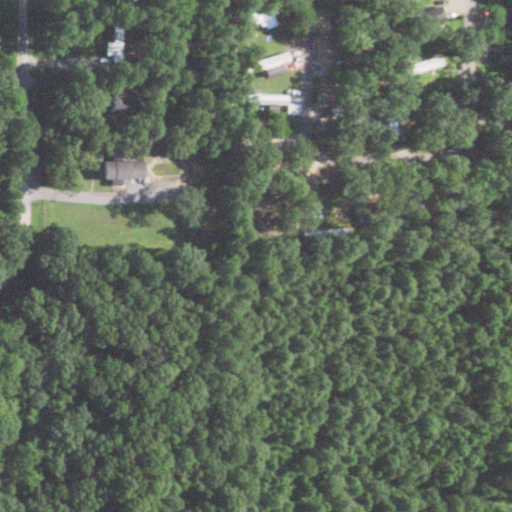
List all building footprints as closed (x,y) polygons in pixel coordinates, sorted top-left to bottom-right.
[(413,7),(416,26),(443,21),(440,2),(413,7)] [(276,23),(271,5),(242,15),(245,25),(261,20),(263,27),(276,23)] [(499,8),(502,16),(496,18),(499,27),(511,22),(511,11),(509,5),(499,8)] [(112,40),(105,40),(105,52),(120,52),(121,22),(112,22),(112,40)] [(289,58),(286,50),(239,64),(242,72),(289,58)] [(511,63),(511,51),(498,51),(498,63),(511,63)] [(404,65),(406,73),(440,62),(437,54),(404,65)] [(286,94),(259,93),(259,87),(251,87),(251,93),(233,93),(233,101),(286,102),(286,94)] [(103,94),(103,113),(124,113),(124,94),(103,94)] [(101,177),(111,177),(111,181),(129,181),(129,176),(144,176),(144,158),(100,159),(101,177)] [(303,240),(345,235),(344,226),(302,230),(303,240)]
